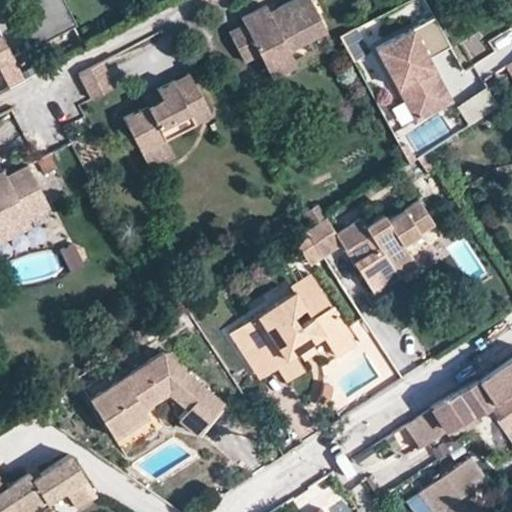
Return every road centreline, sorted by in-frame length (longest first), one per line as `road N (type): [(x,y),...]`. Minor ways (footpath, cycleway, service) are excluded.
road 1 (residential): [(511,333),(223,511)]
road 2 (residential): [(193,0),(49,73),(41,109)]
road 3 (unknown): [(420,390),(341,274)]
